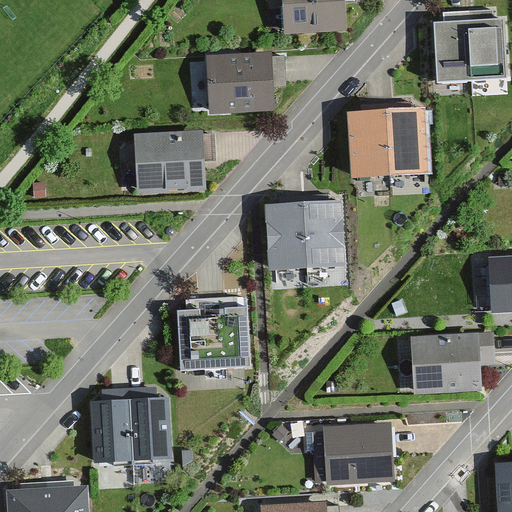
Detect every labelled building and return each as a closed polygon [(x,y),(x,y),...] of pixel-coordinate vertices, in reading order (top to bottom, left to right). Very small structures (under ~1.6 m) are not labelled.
[(346,0),(283,0),(284,33),(347,33),(346,0)] [(508,19),(435,24),(439,83),(511,79),(508,19)] [(276,57),(209,57),(209,113),(277,113),(276,57)] [(423,114),(385,116),(389,180),(427,178),(423,114)] [(385,116),(348,119),(352,183),(389,180),(385,116)] [(205,134),(136,136),(138,196),(207,194),(205,134)] [(340,205),(266,209),(270,275),(344,271),(340,205)] [(511,255),(489,256),(491,315),(511,314),(511,255)] [(246,312),(177,315),(180,375),(249,372),(246,312)] [(498,337),(413,338),(414,393),(483,393),(483,368),(498,368),(498,337)] [(167,402),(130,404),(133,465),(170,463),(167,402)] [(130,404),(91,406),(94,467),(133,465),(130,404)] [(394,425),(325,429),(328,488),(397,484),(394,425)] [(511,511),(511,467),(498,468),(500,511),(511,511)] [(89,511),(89,492),(7,496),(7,511),(89,511)]
